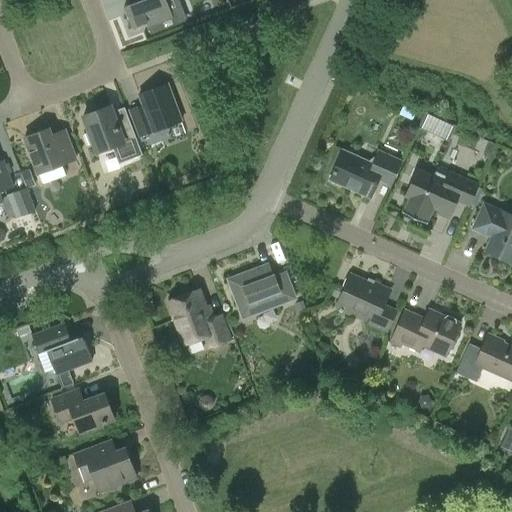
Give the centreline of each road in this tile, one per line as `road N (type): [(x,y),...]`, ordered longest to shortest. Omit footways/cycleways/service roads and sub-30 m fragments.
road 1 (residential): [(511,304),(266,190)]
road 2 (residential): [(94,258),(186,511)]
road 3 (residential): [(0,13),(29,99),(44,99),(106,76),(111,59),(92,0)]
road 4 (residential): [(349,0),(266,190)]
road 5 (residential): [(266,190),(238,227),(175,254),(94,258)]
